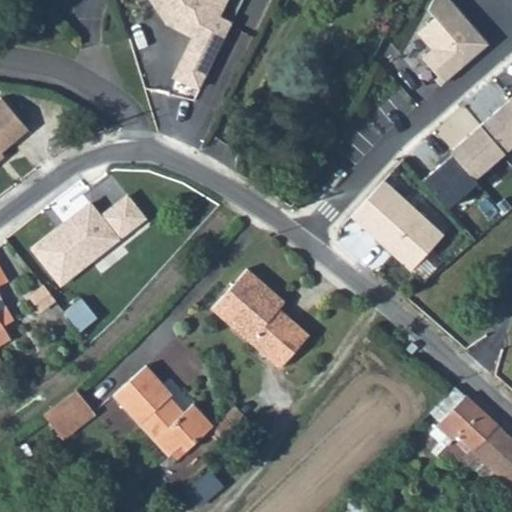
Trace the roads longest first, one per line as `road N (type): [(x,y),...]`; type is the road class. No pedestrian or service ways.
road 1 (residential): [(300,240),(402,127),(505,39),(501,0)]
road 2 (residential): [(300,240),(396,309),(511,416)]
road 3 (residential): [(141,147),(239,196),(300,240)]
road 4 (residential): [(0,59),(63,72),(129,112),(141,147)]
road 5 (residential): [(0,211),(84,158),(141,147)]
road 6 (track): [(211,511),(251,471),(288,405)]
